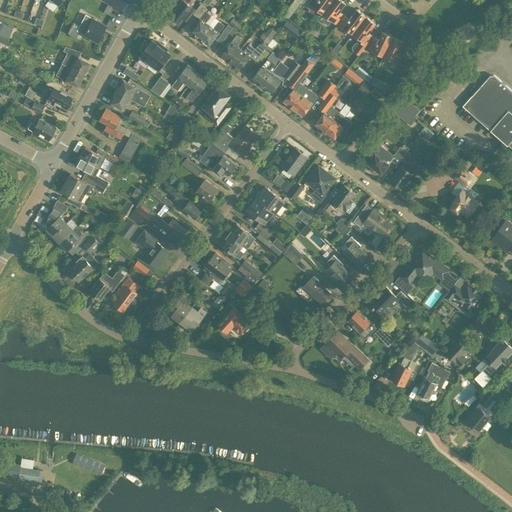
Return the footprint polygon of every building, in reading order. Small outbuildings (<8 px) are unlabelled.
[(175,0),(170,9),(174,12),(171,17),(179,23),(184,17),(186,19),(185,20),(186,21),(194,9),(183,1),(183,0),(175,0)] [(304,0),(303,0),(301,3),(310,10),(313,7),(323,14),(333,0),(310,0),(308,3),(304,0)] [(323,14),(320,19),(328,25),(331,21),(337,25),(345,14),(344,14),(340,11),(346,4),(340,0),(333,0),(323,14)] [(511,5),(508,1),(502,7),(511,16),(511,5)] [(113,8),(107,5),(103,12),(108,15),(113,8)] [(190,31),(200,39),(211,25),(207,22),(212,15),(206,11),(207,9),(200,5),(193,14),(199,19),(190,31)] [(345,14),(337,25),(341,28),(343,26),(352,34),(366,16),(356,9),(349,18),(345,14)] [(224,29),(229,33),(237,22),(241,17),(236,13),(232,18),(229,22),(229,23),(224,29)] [(500,28),(509,19),(505,14),(496,23),(500,28)] [(97,42),(105,26),(84,15),(76,31),(97,42)] [(359,54),(365,46),(373,36),(369,33),(376,24),(366,16),(352,34),(352,35),(358,40),(358,42),(357,44),(355,45),(354,47),(354,49),(355,51),(359,54)] [(212,27),(211,25),(200,39),(209,46),(225,25),(218,20),(212,27)] [(282,26),(289,31),(293,26),(286,21),(282,26)] [(241,25),(237,22),(229,33),(232,35),(237,28),(238,29),(241,25)] [(13,28),(2,24),(0,29),(0,36),(8,40),(13,28)] [(260,45),(265,50),(270,44),(269,43),(273,38),(264,31),(259,38),(263,41),(260,45)] [(372,51),(383,56),(393,37),(382,31),(378,40),(373,36),(365,46),(372,51)] [(221,55),(231,62),(241,48),(238,46),(243,39),(237,34),(221,55)] [(404,42),(393,37),(383,56),(394,62),(400,65),(405,53),(400,51),(404,42)] [(140,56),(149,63),(162,45),(158,41),(156,43),(152,40),(149,44),(146,41),(141,51),(143,52),(140,56)] [(318,43),(313,40),(309,46),(314,50),(318,43)] [(244,50),(241,48),(231,62),(240,69),(256,48),(249,43),(244,50)] [(167,48),(162,45),(149,63),(158,70),(161,66),(162,67),(169,59),(167,58),(170,54),(166,50),(167,48)] [(62,51),(67,53),(62,64),(84,75),(90,64),(76,57),(79,51),(67,47),(65,47),(62,51)] [(252,78),(261,85),(277,65),(274,63),(274,62),(268,57),(252,78)] [(340,68),(343,62),(332,57),(330,63),(340,68)] [(305,60),(301,66),(287,84),(293,89),(283,102),(293,109),(308,89),(299,82),(311,65),(305,60)] [(280,62),(277,65),(261,85),(271,93),(281,80),(283,80),(282,85),(285,87),(287,84),(301,66),(295,61),(289,69),(280,62)] [(84,75),(62,64),(60,67),(56,75),(64,79),(63,80),(78,87),(84,75)] [(184,82),(188,85),(198,72),(188,64),(178,77),(178,78),(172,86),(178,90),(184,82)] [(126,68),(123,72),(135,80),(139,76),(126,68)] [(353,72),(349,68),(344,74),(349,77),(353,72)] [(209,80),(198,72),(188,85),(193,89),(187,97),(192,101),(198,93),(199,93),(209,80)] [(365,80),(368,82),(372,78),(365,73),(362,78),(365,80)] [(511,148),(511,155),(506,161),(511,166),(511,90),(494,75),(490,75),(472,94),(462,106),(503,142),(507,146),(508,145),(511,148)] [(161,77),(151,89),(156,92),(165,80),(161,77)] [(383,89),(386,83),(373,77),(370,82),(383,89)] [(65,109),(71,97),(59,90),(61,85),(48,78),(45,84),(53,88),(47,99),(65,109)] [(150,94),(137,87),(122,79),(116,91),(131,99),(135,101),(135,102),(143,107),(146,101),(150,94)] [(156,92),(155,92),(160,95),(169,83),(165,80),(160,87),(156,92)] [(318,95),(324,99),(325,100),(332,90),(336,85),(329,80),(318,95)] [(368,82),(365,80),(357,89),(366,96),(373,86),(368,82)] [(219,88),(204,107),(210,111),(207,116),(217,123),(229,107),(224,103),(229,96),(219,88)] [(32,99),(35,92),(28,89),(24,96),(32,99)] [(318,96),(308,89),(293,109),(302,116),(318,96)] [(324,132),(340,112),(331,105),(339,95),(332,90),(325,100),(324,99),(318,108),(324,112),(314,125),(324,132)] [(124,111),(131,99),(116,91),(110,102),(124,111)] [(174,103),(179,98),(175,94),(174,96),(173,96),(170,100),(174,103)] [(179,98),(174,103),(178,107),(183,101),(179,98)] [(419,110),(403,98),(398,104),(393,111),(410,125),(416,118),(414,116),(419,110)] [(34,100),(31,108),(40,113),(44,105),(34,100)] [(173,122),(180,110),(170,104),(163,117),(173,122)] [(346,130),(352,122),(345,116),(351,108),(346,104),(340,112),(324,132),(334,140),(338,134),(339,135),(344,128),(346,130)] [(103,131),(120,140),(124,133),(115,128),(121,117),(106,109),(100,120),(107,124),(103,131)] [(132,111),(129,117),(147,128),(149,124),(145,122),(146,119),(132,111)] [(27,128),(32,131),(34,132),(47,140),(54,128),(39,119),(36,125),(30,122),(27,128)] [(186,132),(175,124),(167,137),(177,144),(186,132)] [(234,139),(222,129),(213,141),(226,150),(229,145),(243,156),(249,148),(248,147),(258,134),(245,125),(234,139)] [(426,127),(422,132),(430,139),(434,134),(426,127)] [(142,137),(133,132),(119,157),(128,162),(131,156),(132,157),(142,137)] [(175,149),(187,158),(191,152),(179,144),(175,149)] [(370,160),(367,164),(375,170),(375,171),(375,172),(378,173),(379,173),(380,173),(381,174),(389,164),(391,160),(397,164),(406,152),(401,148),(400,147),(393,156),(378,144),(372,152),(375,154),(370,160)] [(85,147),(80,156),(100,167),(105,159),(117,166),(120,160),(104,151),(101,156),(85,147)] [(294,148),(281,165),(294,175),(307,158),(294,148)] [(217,151),(206,165),(220,176),(223,172),(228,176),(236,166),(217,151)] [(75,165),(86,171),(84,176),(106,188),(109,183),(97,177),(95,176),(100,167),(80,156),(75,165)] [(202,170),(192,163),(186,159),(182,165),(198,176),(202,170)] [(419,164),(412,175),(407,171),(412,164),(406,160),(402,166),(402,165),(389,181),(401,190),(412,175),(417,179),(425,168),(419,164)] [(463,167),(467,170),(472,163),(468,161),(463,167)] [(473,171),(478,173),(482,164),(477,162),(473,171)] [(324,193),(334,180),(327,174),(328,173),(318,165),(305,182),(315,189),(311,195),(320,202),(326,194),(324,193)] [(461,168),(454,177),(466,186),(472,177),(461,168)] [(103,194),(106,188),(84,176),(81,180),(70,174),(65,183),(82,192),(84,193),(85,192),(87,193),(89,192),(90,190),(90,188),(88,186),(89,185),(93,187),(93,188),(103,194)] [(219,189),(205,179),(196,191),(210,201),(219,189)] [(288,193),(294,185),(287,180),(281,188),(288,193)] [(77,201),(74,206),(96,218),(98,213),(93,210),(93,209),(77,200),(82,192),(65,183),(60,192),(77,201)] [(304,188),(296,183),(288,195),(296,200),(304,188)] [(149,185),(146,190),(170,208),(173,203),(149,185)] [(351,202),(352,201),(350,200),(355,193),(344,185),(333,200),(328,196),(321,206),(327,210),(330,205),(335,209),(338,206),(345,211),(345,210),(349,213),(355,205),(351,202)] [(256,198),(275,213),(285,201),(265,186),(261,192),(263,193),(258,199),(256,198)] [(477,213),(482,206),(477,202),(462,190),(451,204),(452,205),(451,207),(457,212),(459,210),(467,216),(469,213),(470,214),(473,210),(477,213)] [(179,192),(173,200),(184,208),(182,210),(195,220),(203,209),(179,192)] [(275,213),(256,198),(247,211),(253,215),(251,217),(259,222),(260,220),(264,224),(273,212),(275,213)] [(57,200),(53,206),(65,212),(68,206),(57,200)] [(134,204),(128,200),(120,212),(127,216),(134,204)] [(146,223),(151,215),(136,204),(129,216),(139,224),(142,220),(146,223)] [(46,229),(53,237),(67,223),(61,217),(65,212),(53,206),(44,222),(48,227),(46,229)] [(304,206),(296,216),(306,224),(314,214),(304,206)] [(371,213),(364,208),(353,221),(361,228),(365,223),(384,237),(393,226),(382,217),(383,216),(374,209),(371,213)] [(182,237),(184,235),(184,233),(188,228),(167,212),(162,220),(168,224),(165,228),(179,239),(181,237),(182,237)] [(336,223),(347,233),(351,228),(341,218),(336,223)] [(71,220),(67,223),(53,237),(60,243),(74,230),(77,226),(71,220)] [(494,237),(511,250),(511,248),(511,228),(504,223),(494,237)] [(248,249),(252,243),(255,238),(250,235),(251,234),(237,224),(233,229),(232,229),(230,232),(230,233),(229,234),(248,249)] [(77,226),(74,230),(60,243),(67,251),(74,244),(78,248),(88,238),(84,234),(81,232),(82,231),(77,226)] [(124,227),(119,232),(126,238),(130,232),(124,227)] [(143,257),(157,268),(163,261),(161,259),(168,250),(156,241),(157,240),(144,231),(141,236),(147,240),(142,246),(148,250),(143,257)] [(101,241),(94,233),(82,245),(87,251),(90,249),(91,250),(101,241)] [(240,259),(241,258),(248,249),(229,234),(228,236),(227,236),(224,239),(225,240),(221,245),(240,259)] [(271,244),(260,235),(255,240),(267,249),(271,244)] [(367,255),(359,247),(360,246),(350,237),(340,248),(344,252),(358,265),(359,264),(360,264),(362,262),(362,260),(367,255)] [(383,237),(374,248),(380,253),(388,242),(383,237)] [(286,247),(276,238),(271,244),(282,252),(286,247)] [(295,238),(291,242),(304,255),(308,251),(295,238)] [(293,246),(284,256),(298,270),(307,260),(293,246)] [(450,270),(422,248),(400,277),(409,284),(417,275),(419,277),(424,270),(431,275),(433,273),(443,280),(450,270)] [(94,267),(94,266),(98,262),(89,253),(84,257),(83,256),(77,261),(78,263),(69,271),(71,274),(71,276),(73,279),(76,279),(78,282),(94,267)] [(233,266),(215,253),(206,265),(223,279),(233,266)] [(344,278),(349,274),(342,266),(343,264),(333,255),(327,262),(331,266),(327,271),(340,283),(341,282),(342,282),(344,280),(344,278)] [(263,256),(261,259),(270,265),(271,262),(263,256)] [(250,272),(244,279),(253,287),(258,278),(250,272),(254,267),(245,260),(241,265),(250,272)] [(138,261),(132,267),(144,276),(145,275),(150,279),(154,274),(148,270),(149,269),(138,261)] [(241,265),(236,272),(244,279),(250,272),(241,265)] [(90,291),(101,300),(109,288),(113,291),(125,275),(118,270),(112,278),(104,272),(90,291)] [(321,303),(331,293),(314,275),(303,286),(321,303)] [(139,287),(127,278),(116,293),(120,296),(113,305),(123,312),(137,294),(135,292),(139,287)] [(207,286),(199,279),(194,285),(203,291),(207,286)] [(243,298),(253,287),(244,279),(234,290),(243,298)] [(268,284),(263,279),(256,288),(261,292),(268,284)] [(219,290),(224,295),(231,289),(226,283),(219,290)] [(449,303),(454,296),(463,303),(460,307),(471,315),(477,307),(476,306),(483,296),(476,290),(477,289),(475,287),(474,289),(467,283),(462,289),(454,284),(443,298),(449,303)] [(411,301),(400,291),(395,296),(385,285),(376,295),(375,293),(367,301),(369,302),(367,303),(373,309),(375,308),(380,313),(390,303),(393,306),(399,300),(405,307),(411,301)] [(168,314),(180,322),(192,307),(186,303),(189,299),(183,295),(168,314)] [(216,308),(224,300),(219,295),(212,303),(216,308)] [(231,305),(226,310),(229,313),(218,324),(227,332),(232,327),(240,335),(251,322),(234,307),(231,305)] [(197,312),(192,307),(180,322),(191,331),(206,312),(200,308),(197,312)] [(358,310),(348,320),(358,330),(356,332),(361,336),(366,331),(368,333),(374,327),(369,322),(358,310)] [(345,356),(344,356),(344,355),(359,369),(367,360),(338,331),(321,348),(330,357),(334,354),(340,360),(342,357),(343,358),(345,356)] [(386,331),(379,337),(388,346),(394,339),(386,331)] [(424,348),(425,348),(431,340),(421,332),(415,340),(424,348)] [(499,372),(506,365),(502,361),(511,351),(511,347),(502,338),(495,345),(494,343),(487,349),(489,352),(484,357),(485,357),(475,367),(480,372),(482,370),(489,377),(496,369),(499,372)] [(456,339),(455,341),(445,352),(459,365),(466,358),(462,355),(467,349),(456,339)] [(418,346),(413,343),(408,349),(415,352),(418,346)] [(413,380),(417,373),(412,370),(408,368),(410,362),(403,358),(401,364),(399,363),(391,379),(404,386),(408,377),(413,380)] [(421,382),(422,383),(417,393),(416,395),(428,401),(436,387),(441,389),(451,369),(433,360),(429,368),(430,369),(427,376),(425,375),(421,382)] [(382,375),(386,371),(381,365),(376,369),(382,375)] [(489,391),(476,406),(478,408),(466,422),(479,432),(490,417),(485,412),(484,409),(495,396),(489,391)] [(104,466),(76,454),(73,460),(72,463),(101,475),(104,466)] [(19,479),(41,483),(43,471),(20,467),(21,465),(11,463),(9,475),(19,477),(18,479),(19,479)] [(62,497),(63,489),(51,487),(50,495),(62,497)]
